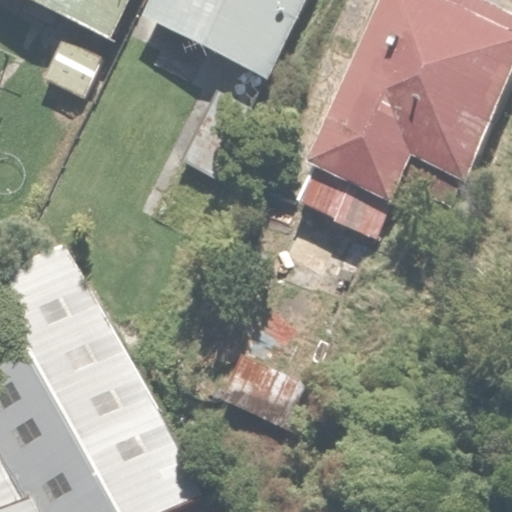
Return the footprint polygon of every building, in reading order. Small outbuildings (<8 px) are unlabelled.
[(26,0),(120,45),(142,0),(26,0)] [(160,0),(153,17),(273,73),(306,0),(160,0)] [(511,0),(394,0),(323,163),(405,199),(427,163),(484,187),(511,122),(511,0)] [(0,511),(214,511),(228,504),(83,242),(0,287),(0,511)] [(325,387),(247,352),(225,401),(303,436),(325,387)]
